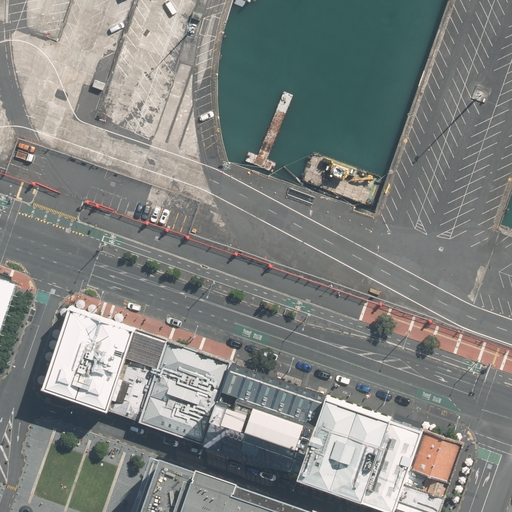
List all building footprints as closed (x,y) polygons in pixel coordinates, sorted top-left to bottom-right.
[(94,81),(92,87),(103,91),(106,84),(95,80),(94,81)] [(0,324),(13,284),(0,280),(0,324)] [(137,327),(73,306),(44,386),(110,408),(137,327)] [(170,338),(137,327),(110,408),(142,419),(170,338)] [(233,361),(170,338),(142,419),(204,441),(233,361)] [(329,394),(233,361),(204,441),(300,475),(329,394)] [(392,416),(329,394),(300,475),(364,498),(392,416)] [(392,416),(364,498),(395,509),(424,427),(392,416)] [(441,511),(468,443),(424,427),(395,509),(404,511),(441,511)] [(295,511),(290,510),(198,480),(161,467),(146,511),(295,511)]
